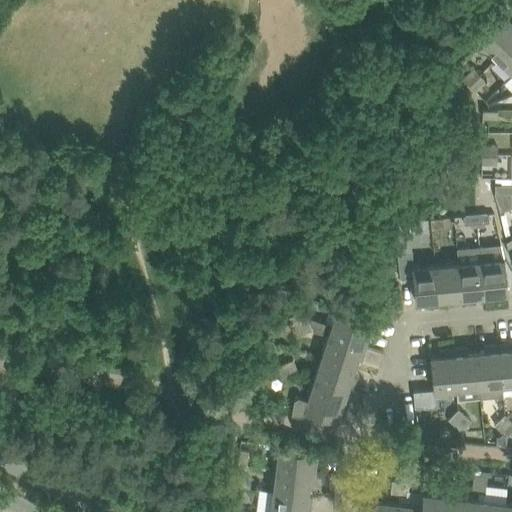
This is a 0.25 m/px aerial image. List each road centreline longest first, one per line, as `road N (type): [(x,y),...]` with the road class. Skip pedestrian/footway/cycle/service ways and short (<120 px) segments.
road 1 (residential): [(339,511),(344,456),(372,415),(404,321),(511,310)]
road 2 (tertiary): [(109,511),(0,461)]
